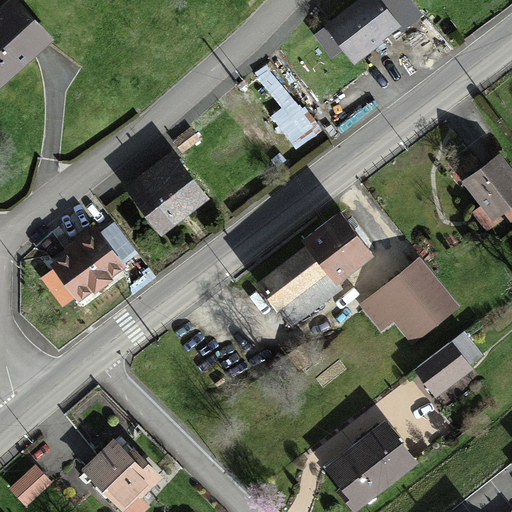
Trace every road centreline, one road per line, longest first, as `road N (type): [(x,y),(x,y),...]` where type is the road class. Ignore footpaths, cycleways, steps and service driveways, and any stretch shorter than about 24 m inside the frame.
road 1 (tertiary): [(94,359),(511,37)]
road 2 (residential): [(0,247),(218,79),(295,0)]
road 3 (residential): [(94,359),(246,511)]
